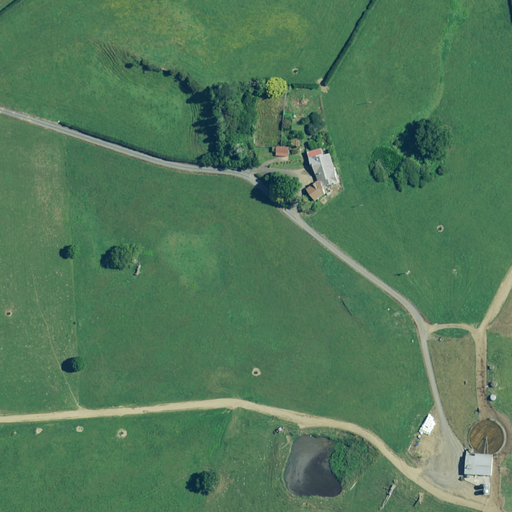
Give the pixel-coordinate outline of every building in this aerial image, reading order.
[(291,147),(274,146),(274,152),(277,152),(277,156),(291,157),(291,147)] [(329,196),(333,193),(332,185),(341,183),(332,153),(326,155),(324,147),(309,151),(312,164),(314,164),(319,181),(308,189),(316,201),(328,194),(329,196)] [(413,328),(412,314),(383,316),(383,323),(382,323),(382,328),(392,328),(392,329),(413,328)] [(500,398),(494,394),(490,399),(496,403),(500,398)] [(444,439),(436,439),(436,437),(410,438),(410,447),(430,447),(430,448),(436,448),(445,448),(444,439)] [(476,456),(467,456),(466,474),(494,476),(495,455),(477,454),(476,456)]
